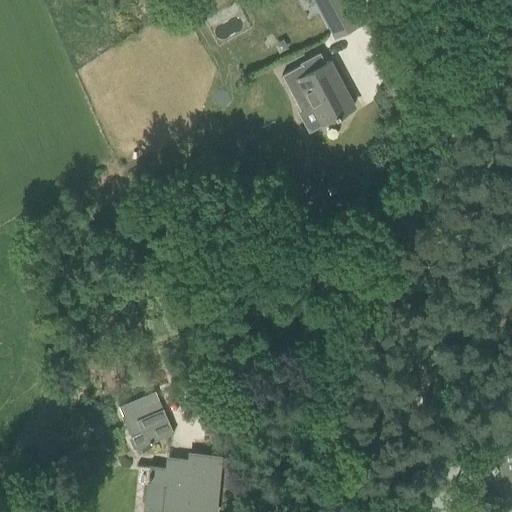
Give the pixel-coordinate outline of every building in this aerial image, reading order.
[(345,0),(316,0),(335,36),(358,24),(345,0)] [(301,60),(280,71),(301,110),(311,105),(316,102),(327,121),(336,116),(353,106),(328,61),(315,68),(311,70),(308,72),(301,60)] [(127,437),(133,450),(172,433),(162,408),(158,400),(140,407),(137,399),(117,406),(130,436),(127,437)] [(511,448),(487,472),(500,487),(510,498),(511,496),(511,448)] [(220,457),(212,456),(187,453),(186,458),(166,455),(164,466),(149,464),(141,511),(178,511),(180,507),(214,511),(220,457)]
